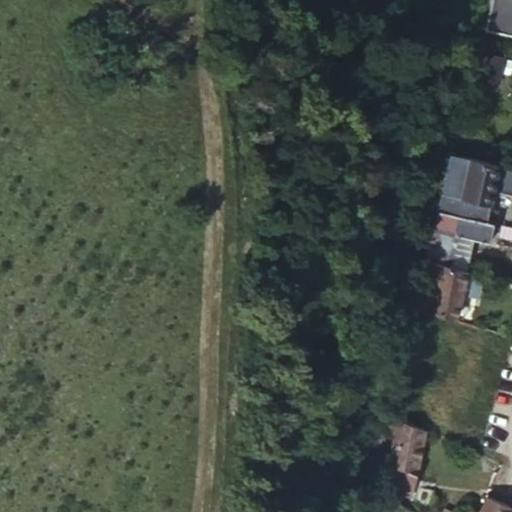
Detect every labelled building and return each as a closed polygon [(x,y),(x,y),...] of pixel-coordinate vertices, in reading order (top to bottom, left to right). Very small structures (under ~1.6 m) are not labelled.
[(511,0),(484,0),(481,34),(511,37),(511,0)] [(437,158),(389,152),(388,164),(448,172),(428,263),(466,269),(474,239),(488,242),(492,221),(483,220),(490,190),(511,197),(511,169),(493,164),(437,158)] [(466,269),(428,263),(418,311),(454,322),(461,290),(477,293),(482,271),(466,269)] [(409,275),(396,271),(390,305),(402,308),(409,275)] [(386,486),(411,492),(423,433),(398,427),(386,486)] [(487,498),(480,511),(506,511),(509,508),(487,498)]
